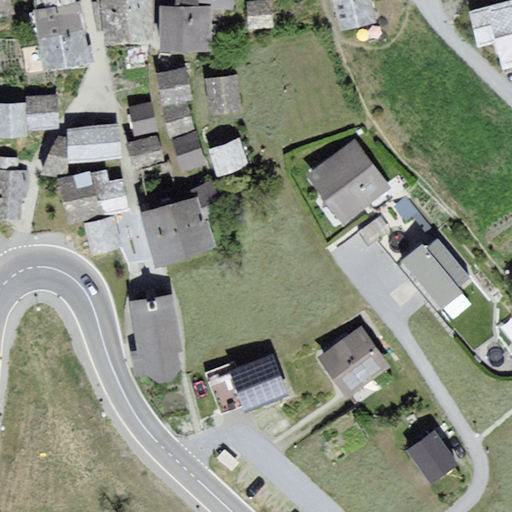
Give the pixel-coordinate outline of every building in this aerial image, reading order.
[(0,0),(0,18),(16,15),(12,0),(0,0)] [(153,0),(104,0),(107,41),(156,38),(153,0)] [(194,0),(194,3),(236,10),(238,0),(194,0)] [(248,0),(249,23),(274,22),(273,0),(248,0)] [(370,0),(337,0),(346,33),(378,24),(370,0)] [(47,7),(35,10),(46,70),(92,62),(81,1),(76,2),(47,7)] [(511,2),(475,11),(482,44),(501,39),(506,62),(511,60),(511,2)] [(215,9),(165,7),(164,48),(213,50),(215,9)] [(192,67),(161,75),(170,125),(187,174),(213,167),(201,132),(193,107),(202,106),(192,67)] [(241,75),(207,82),(214,117),(248,110),(241,75)] [(0,103),(0,145),(30,144),(30,128),(62,127),(61,97),(30,98),(30,103),(0,103)] [(149,105),(131,108),(137,133),(155,129),(149,105)] [(96,130),(71,130),(71,156),(71,162),(122,161),(121,123),(96,123),(96,130)] [(161,138),(131,144),(137,170),(166,163),(161,138)] [(237,141),(212,151),(220,172),(246,162),(237,141)] [(358,148),(313,180),(345,223),(389,191),(358,148)] [(71,156),(53,154),(51,174),(70,175),(71,162),(71,156)] [(28,160),(0,158),(0,161),(0,219),(24,221),(28,160)] [(95,171),(61,179),(72,226),(106,217),(95,171)] [(131,213),(126,181),(101,185),(106,217),(131,213)] [(202,194),(143,210),(158,263),(216,247),(202,194)] [(115,216),(85,224),(94,256),(124,248),(115,216)] [(423,246),(402,263),(442,311),(463,293),(423,246)] [(177,301),(136,307),(148,383),(189,377),(177,301)] [(363,328),(321,357),(348,395),(389,366),(363,328)] [(278,356),(231,372),(244,411),(291,395),(278,356)] [(455,464),(433,434),(411,451),(432,480),(455,464)]
